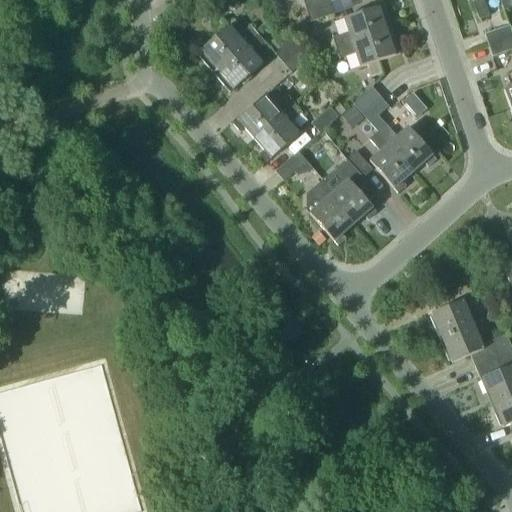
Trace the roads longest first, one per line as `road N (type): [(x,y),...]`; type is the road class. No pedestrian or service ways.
road 1 (residential): [(348,297),(150,76)]
road 2 (residential): [(509,488),(348,297)]
road 3 (residential): [(348,297),(490,173)]
road 4 (residential): [(490,173),(431,0)]
road 5 (residential): [(150,76),(0,139)]
